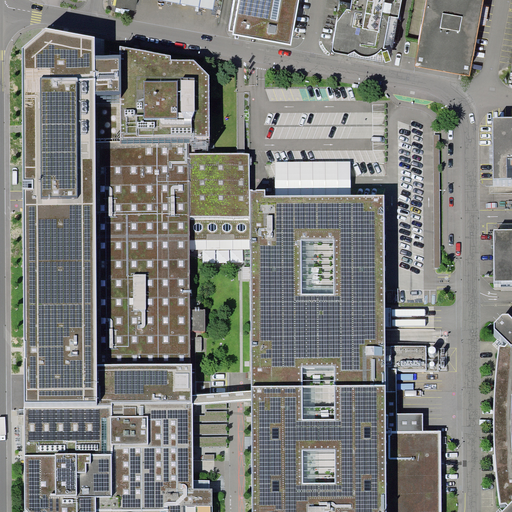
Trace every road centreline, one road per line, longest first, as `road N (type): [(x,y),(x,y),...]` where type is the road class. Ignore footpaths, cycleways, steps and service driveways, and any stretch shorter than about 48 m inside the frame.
road 1 (residential): [(468,511),(469,134),(462,98)]
road 2 (residential): [(306,59),(0,4)]
road 3 (residential): [(462,98),(430,82),(306,59)]
